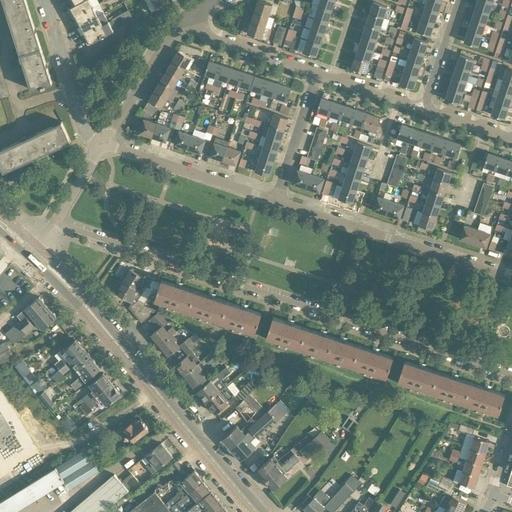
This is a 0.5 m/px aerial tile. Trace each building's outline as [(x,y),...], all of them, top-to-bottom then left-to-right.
[(2,0),(9,19),(29,13),(25,0),(2,0)] [(75,17),(93,8),(88,0),(85,0),(75,5),(70,8),(75,17)] [(172,0),(151,0),(157,10),(173,1),(172,0)] [(314,15),(319,0),(314,0),(309,14),(314,15)] [(320,0),(318,7),(331,11),(334,0),(320,0)] [(442,1),(439,0),(427,0),(425,8),(438,12),(442,1)] [(492,2),(484,0),(477,0),(475,9),(488,13),(492,2)] [(255,12),(269,17),(272,6),(258,1),(255,12)] [(370,14),(384,18),(388,7),(373,2),(370,14)] [(403,13),(405,8),(397,5),(395,11),(403,13)] [(314,18),(328,22),(331,11),(318,7),(314,18)] [(98,17),(93,8),(75,17),(80,26),(98,17)] [(438,12),(425,8),(421,19),(434,24),(438,12)] [(488,13),(475,9),(471,20),(484,24),(488,13)] [(504,18),(506,11),(500,9),(498,16),(504,18)] [(129,11),(102,25),(85,35),(90,45),(111,33),(116,41),(137,27),(129,11)] [(139,21),(142,16),(136,12),(133,16),(139,21)] [(269,17),(255,12),(251,23),(265,28),(269,17)] [(9,19),(20,55),(41,48),(29,13),(9,19)] [(366,25),(380,29),(384,18),(370,14),(366,25)] [(411,16),(405,15),(401,28),(406,30),(411,16)] [(85,35),(102,25),(98,17),(80,26),(85,35)] [(310,29),(324,34),(328,22),(314,18),(310,29)] [(434,24),(421,19),(416,18),(413,25),(419,26),(417,31),(430,36),(434,24)] [(484,24),(471,20),(468,31),(481,35),(484,24)] [(265,28),(251,23),(247,34),(261,39),(265,28)] [(362,35),(377,40),(380,29),(366,25),(362,35)] [(289,29),(287,35),(295,37),(297,31),(289,29)] [(307,41),(320,45),(324,34),(310,29),(307,41)] [(398,37),(395,45),(401,47),(403,39),(402,39),(405,32),(401,31),(398,37)] [(481,35),(468,31),(464,42),(477,47),(481,35)] [(491,38),(496,40),(499,33),(493,31),(491,38)] [(284,34),(278,32),(274,43),(281,45),(284,34)] [(299,39),(295,37),(287,35),(284,46),(290,48),(289,51),(295,53),(299,39)] [(359,46),(373,51),(377,40),(362,35),(359,46)] [(415,38),(411,50),(424,54),(428,42),(415,38)] [(496,40),(491,38),(487,50),(492,52),(496,40)] [(320,45),(307,41),(303,53),(316,57),(320,45)] [(401,47),(395,45),(393,51),(394,52),(392,56),(395,57),(397,53),(399,53),(401,47)] [(355,57),(369,62),(373,51),(359,46),(355,57)] [(41,48),(20,55),(31,90),(41,87),(42,89),(45,88),(44,86),(52,84),(41,48)] [(424,54),(411,50),(407,61),(420,66),(424,54)] [(172,62),(185,69),(191,59),(178,51),(172,62)] [(456,66),(469,71),(473,59),(460,55),(456,66)] [(486,72),(490,59),(480,56),(479,62),(483,63),(481,70),(486,72)] [(369,62),(355,57),(351,69),(366,73),(369,62)] [(199,58),(196,66),(203,68),(206,60),(199,58)] [(492,60),(488,76),(493,78),(498,62),(492,60)] [(215,85),(217,79),(221,65),(209,61),(205,75),(209,76),(207,82),(215,85)] [(388,68),(394,70),(396,63),(390,61),(388,68)] [(420,66),(407,61),(403,73),(417,77),(420,66)] [(166,71),(179,79),(185,69),(172,62),(166,71)] [(221,65),(217,79),(215,85),(213,91),(219,93),(223,81),(228,83),(233,69),(221,65)] [(385,67),(378,65),(374,76),(381,78),(385,67)] [(101,66),(94,78),(99,81),(106,70),(101,66)] [(469,71),(456,66),(452,77),(465,82),(469,71)] [(394,70),(388,68),(385,78),(390,80),(394,70)] [(233,69),(228,83),(240,87),(245,73),(233,69)] [(502,81),(511,83),(511,70),(506,69),(502,81)] [(179,79),(166,71),(161,81),(173,89),(179,79)] [(245,73),(240,87),(252,90),(256,77),(245,73)] [(417,77),(403,73),(400,85),(413,89),(417,77)] [(493,78),(488,76),(484,87),(490,89),(493,78)] [(256,77),(252,90),(263,94),(268,81),(256,77)] [(465,82),(452,77),(449,88),(462,93),(465,82)] [(481,87),(484,80),(478,78),(475,85),(481,87)] [(195,88),(198,83),(192,79),(189,84),(195,88)] [(178,91),(173,89),(161,81),(155,91),(172,101),(178,91)] [(268,81),(263,94),(275,98),(279,84),(268,81)] [(499,92),(511,96),(511,83),(502,81),(499,92)] [(205,88),(213,91),(215,85),(207,82),(205,88)] [(279,84),(275,98),(287,102),(291,88),(279,84)] [(462,93),(449,88),(445,100),(458,104),(462,93)] [(189,98),(192,93),(186,89),(182,94),(189,98)] [(172,101),(155,91),(149,101),(161,109),(167,110),(172,101)] [(495,103),(508,107),(511,96),(499,92),(495,103)] [(478,97),(472,96),(468,107),(474,109),(478,97)] [(258,106),(260,100),(253,98),(251,103),(258,106)] [(329,116),(333,102),(321,98),(317,112),(329,116)] [(179,99),(176,104),(183,108),(186,103),(179,99)] [(267,102),(260,100),(258,106),(265,108),(267,102)] [(341,120),(345,106),(333,102),(329,116),(341,120)] [(508,107),(495,103),(491,115),(504,119),(508,107)] [(147,104),(143,110),(152,115),(156,109),(147,104)] [(183,108),(176,104),(173,109),(181,113),(183,108)] [(247,117),(253,119),(257,108),(250,106),(247,117)] [(282,106),(280,113),(288,115),(290,108),(282,106)] [(353,124),(357,110),(345,106),(341,120),(344,121),(342,126),(346,127),(344,134),(349,135),(353,124)] [(364,128),(369,114),(357,110),(353,124),(364,128)] [(271,125),(284,130),(288,118),(274,114),(271,125)] [(369,114),(364,128),(376,132),(381,118),(369,114)] [(180,115),(177,123),(175,128),(179,130),(184,116),(180,115)] [(260,127),(261,121),(253,119),(247,117),(246,117),(245,121),(252,124),(260,127)] [(153,138),(157,124),(144,120),(139,133),(153,138)] [(28,138),(37,157),(70,142),(61,122),(28,138)] [(170,129),(157,124),(153,138),(166,142),(170,129)] [(284,130),(271,125),(267,137),(280,141),(284,130)] [(405,154),(409,142),(413,129),(402,125),(397,138),(403,140),(400,152),(405,154)] [(317,128),(315,133),(325,136),(327,131),(317,128)] [(361,139),(362,135),(361,134),(362,131),(356,129),(354,137),(361,139)] [(409,142),(415,144),(421,146),(425,133),(413,129),(409,142)] [(188,149),(192,136),(179,131),(174,145),(188,149)] [(325,136),(315,133),(313,138),(324,141),(325,136)] [(347,144),(349,139),(334,133),(332,138),(347,144)] [(433,150),(437,137),(425,133),(421,146),(433,150)] [(369,137),(362,135),(361,139),(372,143),(375,136),(369,134),(369,137)] [(205,140),(192,136),(188,149),(201,154),(205,140)] [(280,141),(267,137),(263,148),(277,153),(280,141)] [(449,141),(437,137),(433,150),(445,154),(449,141)] [(0,165),(3,172),(37,157),(28,138),(0,150),(0,165)] [(324,141),(313,138),(312,143),(322,146),(324,141)] [(354,153),(368,158),(372,146),(357,141),(354,153)] [(449,141),(445,154),(456,158),(461,144),(449,141)] [(227,147),(214,143),(210,157),(223,161),(227,147)] [(322,146),(312,143),(310,148),(320,151),(322,146)] [(240,151),(227,147),(223,161),(236,165),(240,151)] [(277,153),(263,148),(259,160),(273,164),(277,153)] [(320,151),(310,148),(308,153),(319,156),(320,151)] [(419,150),(414,148),(411,156),(417,158),(419,150)] [(308,153),(307,158),(317,161),(319,156),(308,153)] [(368,158),(354,153),(350,164),(364,169),(368,158)] [(492,182),(496,171),(500,157),(488,153),(484,167),(490,169),(486,180),(492,182)] [(395,160),(405,164),(407,158),(397,154),(395,160)] [(504,186),(507,175),(511,161),(500,157),(496,171),(501,173),(497,184),(504,186)] [(340,166),(342,160),(334,158),(332,163),(340,166)] [(273,164),(259,160),(255,172),(269,176),(273,164)] [(393,166),(403,170),(405,164),(395,160),(393,166)] [(427,170),(429,165),(418,161),(416,166),(427,170)] [(326,172),(329,164),(323,162),(321,170),(326,172)] [(346,176),(360,180),(364,169),(350,164),(346,176)] [(402,175),(403,172),(403,170),(393,166),(391,172),(402,176),(402,175)] [(434,179),(448,184),(452,172),(438,168),(434,179)] [(306,188),(311,175),(297,170),(293,184),(306,188)] [(389,178),(400,181),(402,176),(391,172),(389,178)] [(311,175),(306,188),(319,193),(324,179),(311,175)] [(342,187),(356,192),(360,180),(346,176),(342,187)] [(389,178),(387,184),(398,187),(400,181),(389,178)] [(448,184),(434,179),(430,191),(444,196),(448,184)] [(327,180),(322,194),(327,195),(332,182),(327,180)] [(484,183),(482,189),(492,192),(494,186),(484,183)] [(421,188),(414,185),(412,191),(420,194),(421,188)] [(356,192),(342,187),(338,199),(352,204),(356,192)] [(492,192),(482,189),(480,195),(490,198),(492,192)] [(426,202),(440,207),(444,196),(430,191),(426,190),(424,196),(428,197),(426,202)] [(490,198),(480,195),(478,201),(488,204),(490,198)] [(386,215),(390,201),(377,197),(373,211),(386,215)] [(418,200),(410,197),(408,203),(416,205),(418,200)] [(390,201),(386,215),(399,219),(404,206),(390,201)] [(488,204),(478,201),(476,207),(486,210),(488,204)] [(440,207),(426,202),(422,214),(436,219),(440,207)] [(412,209),(407,207),(403,220),(408,222),(412,209)] [(474,213),(484,216),(486,210),(476,207),(474,213)] [(474,213),(469,211),(466,219),(472,221),(474,213)] [(506,221),(508,216),(501,213),(499,219),(506,221)] [(436,219),(422,214),(418,225),(432,230),(436,219)] [(473,244),(477,230),(464,226),(460,239),(473,244)] [(490,234),(477,230),(473,244),(486,248),(490,234)] [(130,269),(123,281),(143,293),(146,287),(150,288),(154,277),(147,275),(146,278),(130,269)] [(188,311),(195,291),(161,279),(155,300),(188,311)] [(143,293),(123,281),(118,289),(121,290),(118,295),(134,304),(129,308),(141,323),(157,310),(144,306),(145,303),(139,300),(143,293)] [(146,301),(151,290),(146,288),(141,298),(146,301)] [(195,291),(188,311),(221,322),(228,302),(195,291)] [(39,297),(25,309),(16,316),(20,320),(5,333),(9,338),(47,307),(39,297)] [(228,302),(221,322),(255,333),(261,313),(228,302)] [(47,307),(9,338),(14,344),(38,324),(43,330),(56,318),(47,307)] [(171,320),(159,312),(150,319),(159,329),(151,335),(160,346),(172,335),(176,332),(173,328),(167,333),(162,327),(171,320)] [(295,346),(302,326),(273,317),(266,337),(295,346)] [(326,357),(332,337),(302,326),(295,346),(326,357)] [(172,335),(160,346),(168,356),(179,347),(175,342),(177,341),(172,335)] [(326,357),(356,367),(363,347),(332,337),(326,357)] [(184,375),(196,365),(201,362),(193,352),(204,343),(200,338),(194,343),(184,350),(188,355),(176,365),(184,375)] [(184,350),(194,343),(190,338),(180,346),(184,350)] [(62,351),(69,360),(83,349),(75,340),(62,351)] [(0,364),(13,357),(9,348),(5,342),(0,345),(0,364)] [(363,347),(356,367),(386,377),(393,357),(363,347)] [(83,349),(69,360),(77,369),(78,368),(91,358),(83,349)] [(222,363),(226,367),(232,362),(228,357),(222,363)] [(91,358),(78,368),(83,373),(81,375),(82,376),(72,385),(76,390),(100,369),(91,358)] [(21,374),(29,368),(22,359),(14,365),(21,374)] [(59,369),(65,364),(61,359),(55,364),(59,369)] [(432,392),(438,372),(404,361),(398,381),(432,392)] [(70,369),(65,364),(59,369),(63,374),(70,369)] [(196,365),(184,375),(197,391),(207,382),(199,372),(201,371),(196,365)] [(218,374),(207,382),(197,391),(206,402),(219,392),(221,390),(216,384),(229,374),(224,369),(218,374)] [(432,392),(464,403),(471,383),(438,372),(432,392)] [(80,407),(85,403),(86,404),(112,383),(104,373),(88,386),(94,394),(91,396),(88,393),(82,399),(73,406),(75,410),(80,407)] [(235,396),(241,403),(250,394),(257,386),(251,380),(236,395),(235,396)] [(32,387),(36,392),(42,387),(38,382),(32,387)] [(85,403),(80,407),(81,408),(86,416),(93,410),(91,409),(97,404),(101,409),(120,394),(112,383),(86,404),(85,403)] [(471,383),(464,403),(498,414),(505,394),(471,383)] [(219,392),(206,402),(215,413),(228,403),(227,402),(235,396),(236,395),(227,386),(221,390),(219,392)] [(279,388),(276,386),(273,389),(276,392),(269,400),(274,403),(285,390),(280,386),(279,388)] [(49,398),(44,403),(49,409),(55,404),(49,398)] [(256,412),(262,407),(254,399),(248,404),(256,412)] [(252,427),(251,428),(249,429),(250,431),(245,435),(245,436),(230,449),(240,461),(255,448),(250,442),(255,436),(258,439),(284,416),(284,415),(289,410),(281,401),(276,406),(261,418),(252,427)] [(72,420),(67,415),(61,420),(65,425),(72,420)] [(349,416),(342,426),(352,433),(359,423),(349,416)] [(122,427),(106,440),(110,444),(126,432),(133,441),(142,434),(143,436),(148,432),(147,430),(148,429),(143,422),(140,418),(137,421),(136,419),(123,429),(122,427)] [(460,425),(458,424),(450,421),(449,426),(459,429),(458,431),(474,436),(476,429),(460,424),(460,425)] [(222,439),(230,449),(245,436),(245,435),(250,431),(249,429),(251,428),(247,424),(240,430),(236,427),(222,439)] [(320,451),(331,440),(322,430),(310,442),(320,451)] [(474,437),(470,448),(485,453),(489,442),(474,437)] [(161,443),(146,455),(151,461),(146,466),(152,473),(172,456),(161,443)] [(485,453),(470,448),(467,460),(482,465),(485,453)] [(85,449),(70,459),(84,481),(100,471),(85,449)] [(453,449),(451,454),(459,457),(460,452),(453,449)] [(265,480),(295,455),(291,450),(278,461),(274,456),(257,470),(265,480)] [(459,457),(451,454),(449,460),(457,462),(459,457)] [(295,455),(265,480),(273,490),(288,478),(284,474),(300,461),(295,455)] [(70,459),(55,468),(64,482),(69,490),(84,481),(70,459)] [(482,465),(467,460),(463,471),(478,476),(482,465)] [(55,468),(47,473),(55,487),(64,482),(55,468)] [(164,505),(168,509),(203,481),(195,470),(180,482),(185,487),(177,493),(177,494),(164,505)] [(478,476),(463,471),(459,483),(474,488),(478,476)] [(47,473),(38,478),(47,492),(55,487),(47,473)] [(121,482),(129,491),(130,493),(140,485),(131,473),(121,482)] [(424,484),(429,477),(423,473),(419,480),(424,484)] [(114,474),(99,488),(113,504),(129,491),(121,482),(114,474)] [(440,482),(444,484),(453,489),(456,483),(444,477),(443,478),(437,475),(435,479),(440,482)] [(38,478),(30,484),(38,497),(47,492),(38,478)] [(450,495),(453,489),(444,484),(440,482),(439,484),(430,479),(427,486),(434,490),(435,487),(446,493),(450,495)] [(168,509),(164,511),(186,511),(187,511),(186,511),(187,510),(211,490),(203,481),(168,509)] [(30,484),(21,489),(30,503),(38,497),(30,484)] [(373,484),(370,490),(377,493),(380,487),(373,484)] [(99,488),(91,494),(105,511),(113,504),(99,488)] [(335,509),(351,492),(347,488),(331,505),(335,509)] [(21,489),(13,494),(21,508),(30,503),(21,489)] [(397,507),(406,493),(400,489),(391,504),(397,507)] [(211,490),(187,510),(188,511),(196,511),(203,506),(205,508),(200,511),(209,511),(221,502),(211,490)] [(164,511),(168,509),(164,505),(154,492),(128,511),(164,511)] [(324,507),(333,498),(326,492),(317,501),(314,498),(304,508),(307,511),(319,511),(324,508),(324,507)] [(452,496),(450,495),(446,493),(439,505),(445,509),(451,511),(461,511),(467,503),(452,495),(452,496)] [(13,494),(4,499),(12,511),(14,511),(21,508),(13,494)] [(91,494),(84,501),(93,511),(104,511),(105,511),(91,494)] [(300,501),(300,502),(304,505),(311,497),(307,494),(300,501)] [(370,511),(377,502),(370,497),(363,506),(359,502),(351,511),(370,511)] [(12,511),(4,499),(0,502),(0,511),(12,511)] [(93,511),(84,501),(76,507),(80,511),(93,511)] [(378,501),(377,502),(370,511),(382,511),(386,506),(378,501)] [(221,502),(209,511),(227,511),(228,511),(221,502)]
